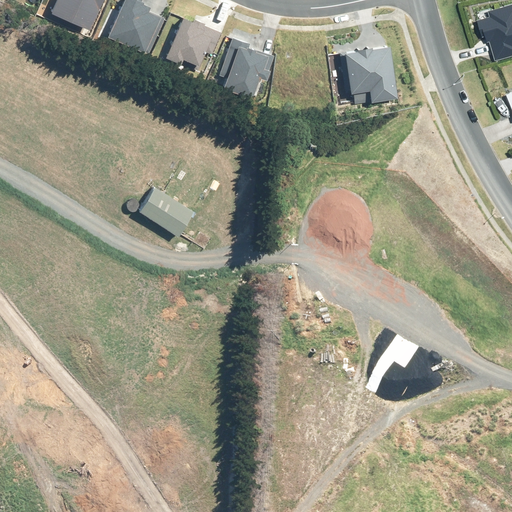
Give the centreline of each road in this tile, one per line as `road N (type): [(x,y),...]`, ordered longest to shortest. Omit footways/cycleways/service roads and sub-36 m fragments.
road 1 (residential): [(100,475),(118,297),(111,236),(63,194),(0,165)]
road 2 (track): [(511,388),(387,419),(297,511)]
road 3 (residential): [(511,208),(452,95),(421,0)]
road 4 (unknown): [(511,340),(412,436),(393,478),(396,511)]
